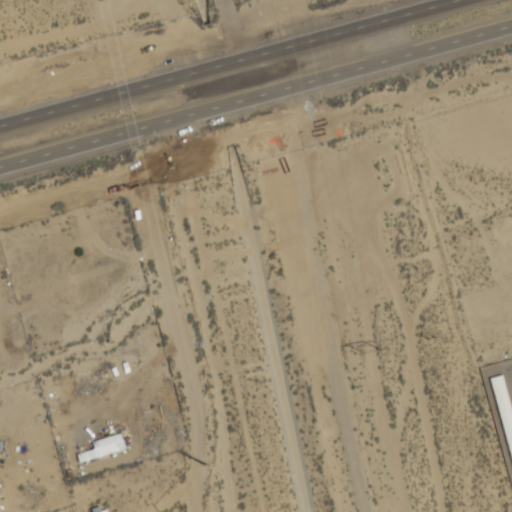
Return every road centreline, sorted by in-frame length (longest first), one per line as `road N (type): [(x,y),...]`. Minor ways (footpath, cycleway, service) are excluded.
road 1 (primary): [(0,168),(511,28)]
road 2 (primary): [(460,0),(0,126)]
road 3 (track): [(129,133),(192,376),(191,511)]
